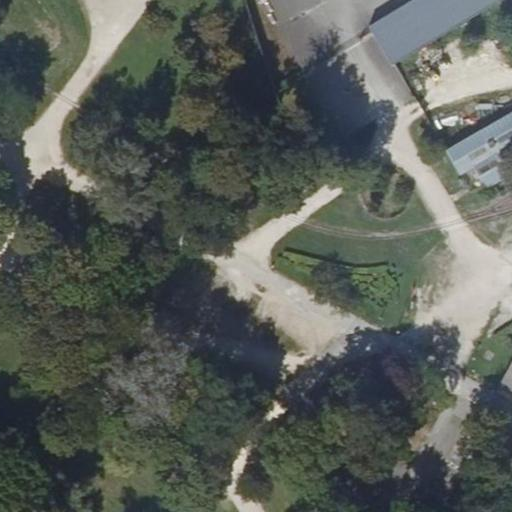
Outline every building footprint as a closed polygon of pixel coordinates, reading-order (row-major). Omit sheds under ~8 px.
[(374,35),(423,6),(442,36),(502,0),(413,0),(369,27),(374,35)] [(374,35),(392,66),(442,36),(423,6),(374,35)] [(487,189),(511,175),(511,113),(448,151),(462,175),(475,168),(487,189)] [(441,178),(416,132),(386,149),(413,195),(441,178)] [(497,253),(511,221),(511,220),(468,237),(497,253)] [(501,255),(511,227),(511,221),(497,253),(501,255)] [(511,364),(506,375),(500,387),(511,393),(511,364)]
